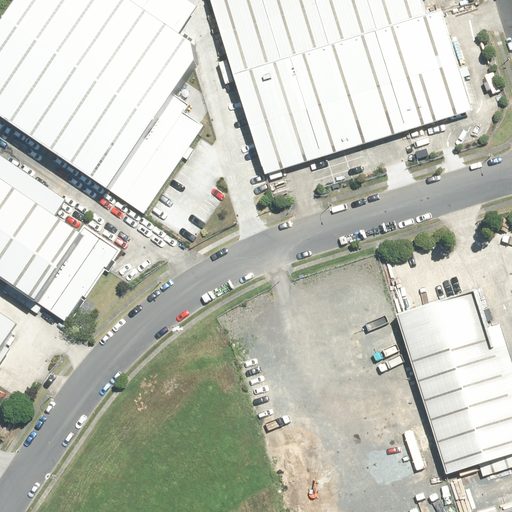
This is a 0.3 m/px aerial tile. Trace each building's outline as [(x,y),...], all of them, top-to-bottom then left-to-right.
[(192,0),(23,0),(0,35),(0,112),(145,209),(200,126),(181,113),(188,104),(176,96),(199,62),(196,43),(184,34),(202,7),(192,0)] [(214,0),(239,76),(287,60),(267,0),(214,0)] [(320,0),(267,0),(287,60),(296,58),(335,45),(320,0)] [(382,31),(371,0),(320,0),(335,45),(376,32),(382,31)] [(424,0),(371,0),(382,31),(429,16),(424,0)] [(376,32),(407,129),(472,109),(442,12),(429,16),(382,31),(376,32)] [(407,129),(376,32),(335,45),(296,58),(328,156),(407,129)] [(328,156),(296,58),(287,60),(239,76),(271,174),(328,156)] [(0,275),(67,322),(119,248),(88,226),(82,234),(56,216),(69,198),(0,150),(0,275)] [(491,325),(482,295),(405,318),(453,473),(511,454),(511,349),(503,321),(491,325)] [(0,353),(24,317),(0,301),(0,404),(8,393),(0,387),(0,353)]
